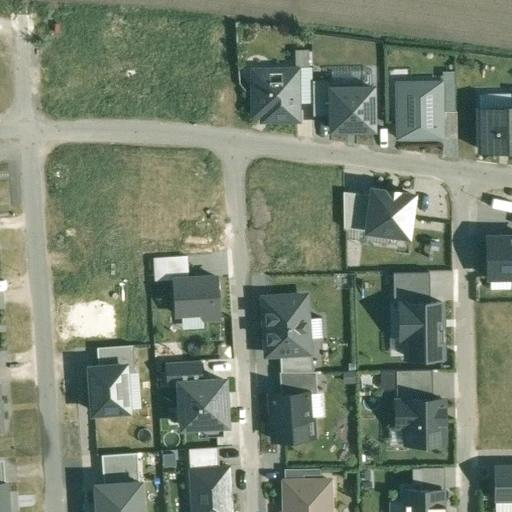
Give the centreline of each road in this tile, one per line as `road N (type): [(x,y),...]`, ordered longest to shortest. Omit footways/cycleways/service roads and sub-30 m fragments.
road 1 (residential): [(27,131),(54,511)]
road 2 (residential): [(232,143),(253,511)]
road 3 (residential): [(462,171),(465,511)]
road 4 (residential): [(232,143),(462,171)]
road 5 (residential): [(27,131),(232,143)]
